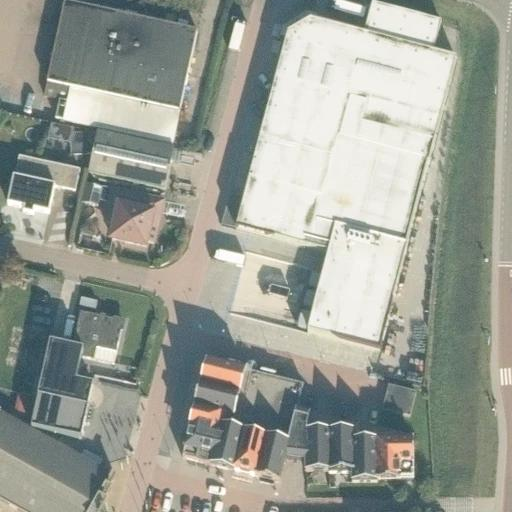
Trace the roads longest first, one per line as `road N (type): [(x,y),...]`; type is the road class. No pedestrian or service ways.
road 1 (residential): [(188,291),(265,0)]
road 2 (residential): [(130,511),(188,291)]
road 3 (residential): [(188,291),(0,247)]
